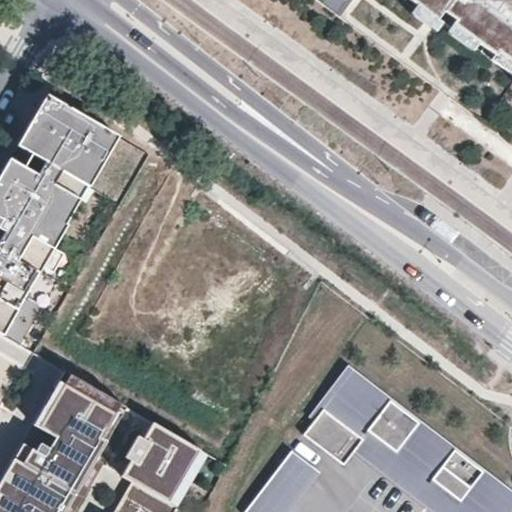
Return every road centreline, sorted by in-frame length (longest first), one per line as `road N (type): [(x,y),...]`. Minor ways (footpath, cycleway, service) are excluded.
road 1 (primary): [(54,0),(135,52),(511,343)]
road 2 (primary): [(385,203),(321,174),(94,0)]
road 3 (primary): [(385,203),(126,0)]
road 4 (primary): [(511,297),(385,203)]
